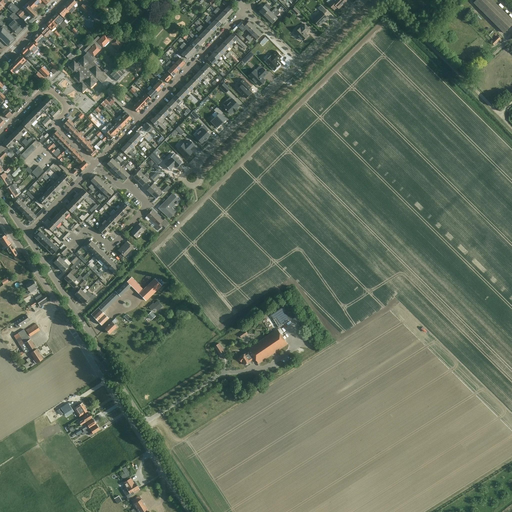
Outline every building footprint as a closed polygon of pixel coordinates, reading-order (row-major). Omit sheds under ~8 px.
[(40,0),(29,0),(26,3),(37,14),(45,5),(43,3),(40,0)] [(73,0),(69,0),(64,6),(71,13),(76,8),(73,6),(76,3),(73,0)] [(347,0),(334,0),(333,2),(331,1),(328,4),(334,10),(337,7),(339,8),(338,7),(340,5),(341,6),(347,0)] [(511,20),(491,0),(474,0),(473,2),(505,33),(511,26),(511,20)] [(7,6),(8,7),(14,13),(18,9),(11,2),(7,6)] [(26,3),(22,7),(26,11),(28,13),(27,15),(30,18),(31,16),(33,18),(37,14),(26,3)] [(264,15),(269,10),(271,7),(269,5),(267,3),(259,11),(264,15)] [(83,4),(82,4),(79,7),(85,13),(88,10),(87,9),(83,4)] [(229,5),(224,10),(229,15),(234,10),(229,5)] [(327,11),(321,5),(318,8),(322,11),(313,20),(319,26),(323,23),(323,22),(324,20),(325,21),(328,18),(324,14),(327,11)] [(69,12),(64,6),(57,12),(63,17),(68,12),(69,12)] [(6,9),(11,14),(9,16),(13,20),(8,25),(17,34),(26,25),(20,19),(20,20),(14,14),(14,13),(8,7),(6,9)] [(26,11),(22,7),(16,13),(21,17),(26,11)] [(269,10),(264,15),(268,19),(273,14),(275,12),(278,10),(276,7),(271,12),(269,10)] [(300,12),(295,7),(292,10),(297,15),(300,12)] [(481,19),(471,8),(468,11),(474,17),(473,19),(477,23),(481,19)] [(224,10),(220,14),(225,19),(229,15),(224,10)] [(273,14),(268,19),(273,24),(278,18),(276,16),(278,14),(275,12),(273,14)] [(56,13),(52,18),(57,24),(59,26),(64,21),(56,13)] [(220,14),(216,19),(221,24),(225,19),(220,14)] [(57,24),(52,18),(46,24),(52,30),(57,24)] [(0,19),(0,47),(2,49),(6,45),(8,47),(15,39),(11,34),(13,32),(0,19)] [(216,19),(211,23),(217,28),(221,24),(216,19)] [(246,29),(248,31),(253,25),(248,21),(246,23),(244,21),(238,27),(243,32),(246,29)] [(211,23),(207,27),(212,32),(217,28),(211,23)] [(306,33),(310,29),(305,24),(301,28),(300,27),(295,33),(299,36),(298,37),(298,38),(299,40),(300,40),(301,39),(303,41),(308,35),(306,33)] [(45,37),(51,31),(45,25),(39,31),(45,37)] [(245,37),(248,39),(250,37),(252,35),(257,30),(253,25),(248,31),(250,33),(245,37)] [(207,27),(203,32),(208,37),(212,32),(207,27)] [(257,30),(252,35),(257,39),(262,34),(257,30)] [(39,32),(32,38),(35,41),(33,43),(40,50),(42,48),(38,44),(43,40),(48,45),(50,43),(45,38),(39,32)] [(203,32),(199,36),(204,41),(208,37),(203,32)] [(86,53),(83,56),(89,62),(91,59),(95,64),(96,63),(94,60),(96,58),(94,56),(100,49),(102,47),(103,47),(109,40),(112,43),(111,43),(118,50),(123,45),(116,38),(111,33),(106,37),(104,35),(100,39),(98,36),(89,45),(88,46),(83,50),(86,53)] [(232,33),(228,37),(233,43),(235,40),(243,48),(245,45),(232,33)] [(199,36),(195,40),(200,45),(204,41),(199,36)] [(494,45),(500,38),(498,36),(491,42),(494,45)] [(228,37),(224,42),(229,47),(233,43),(228,37)] [(195,40),(190,45),(195,50),(200,45),(195,40)] [(30,41),(26,46),(31,51),(34,54),(38,49),(30,41)] [(224,42),(219,46),(225,51),(229,47),(224,42)] [(190,45),(186,49),(191,54),(195,50),(190,45)] [(31,51),(26,46),(20,51),(30,61),(35,55),(34,54),(31,51)] [(219,46),(215,50),(221,56),(223,54),(227,58),(229,56),(227,53),(225,51),(219,46)] [(191,54),(186,49),(182,54),(187,59),(191,54)] [(68,58),(73,53),(70,50),(65,55),(68,58)] [(215,50),(211,55),(216,60),(221,56),(215,50)] [(229,51),(227,53),(229,56),(237,63),(238,61),(231,54),(232,53),(229,51)] [(271,55),(265,61),(274,71),(281,65),(277,61),(282,56),(277,51),(272,56),(271,55)] [(20,54),(13,61),(19,67),(21,69),(23,69),(24,68),(24,66),(24,65),(27,68),(31,65),(20,54)] [(216,60),(211,55),(207,59),(212,64),(216,60)] [(107,77),(96,67),(97,66),(95,64),(91,59),(89,62),(83,56),(77,62),(78,62),(76,63),(74,60),(68,66),(74,72),(74,71),(77,73),(73,77),(79,83),(80,82),(81,83),(77,88),(82,93),(87,88),(86,87),(88,85),(90,88),(96,82),(92,79),(95,76),(102,83),(107,77)] [(180,58),(176,62),(181,67),(185,63),(180,58)] [(19,67),(13,61),(6,68),(12,73),(18,67),(21,69),(19,67)] [(55,69),(57,67),(52,61),(49,64),(53,68),(50,71),(52,72),(54,73),(55,72),(56,71),(55,69)] [(176,62),(172,67),(177,72),(181,67),(176,62)] [(121,64),(110,74),(116,81),(125,72),(123,70),(125,68),(121,64)] [(206,64),(201,69),(206,74),(209,71),(213,76),(215,73),(213,71),(206,64)] [(42,66),(39,70),(40,72),(46,77),(49,74),(42,66)] [(259,86),(260,85),(261,85),(262,84),(263,84),(264,83),(264,82),(264,81),(265,80),(263,78),(268,73),(263,68),(260,66),(255,70),(249,75),(253,79),(252,80),(255,83),(256,82),(259,86)] [(177,72),(172,67),(167,71),(172,76),(177,72)] [(159,70),(160,71),(164,75),(162,77),(167,82),(171,77),(161,68),(159,70)] [(201,69),(197,73),(202,78),(204,80),(207,82),(209,80),(205,76),(206,74),(201,69)] [(36,74),(38,77),(42,81),(44,79),(38,72),(36,74)] [(197,73),(193,77),(198,82),(202,78),(197,73)] [(193,77),(188,82),(194,87),(196,89),(198,87),(200,85),(198,82),(193,77)] [(157,83),(153,86),(158,91),(164,84),(158,79),(156,81),(157,83)] [(241,86),(237,89),(246,98),(252,92),(249,89),(251,87),(243,79),(239,83),(241,86)] [(188,82),(184,86),(190,91),(194,87),(188,82)] [(229,89),(223,83),(220,87),(225,92),(229,89)] [(158,91),(153,86),(149,91),(148,90),(146,92),(151,98),(158,91)] [(184,86),(180,90),(185,96),(187,98),(190,100),(191,101),(192,99),(191,98),(192,98),(190,95),(189,96),(187,94),(190,91),(184,86)] [(180,90),(176,95),(181,100),(185,96),(180,90)] [(145,94),(141,98),(146,103),(150,99),(145,94)] [(176,95),(172,99),(177,104),(179,106),(183,102),(181,100),(176,95)] [(47,96),(43,101),(48,106),(53,102),(47,96)] [(239,106),(232,99),(232,100),(230,97),(224,102),(226,105),(224,108),(225,109),(224,109),(225,110),(230,114),(230,113),(231,114),(233,111),(234,112),(237,109),(236,108),(239,106)] [(141,98),(136,103),(142,108),(146,103),(141,98)] [(172,99),(167,103),(173,109),(175,106),(177,108),(179,106),(177,104),(172,99)] [(43,101),(39,105),(44,111),(48,106),(43,101)] [(142,108),(136,103),(132,107),(137,112),(142,108)] [(167,103),(163,108),(173,117),(175,115),(171,111),(173,109),(167,103)] [(39,105),(34,110),(40,115),(44,111),(39,105)] [(1,108),(4,110),(1,112),(8,119),(12,115),(3,106),(1,108)] [(216,116),(211,121),(217,127),(222,122),(222,123),(225,120),(220,115),(223,113),(217,107),(214,110),(218,114),(216,116)] [(163,108),(159,112),(164,117),(166,115),(173,121),(175,119),(173,117),(163,108)] [(34,110),(30,114),(35,120),(40,115),(34,110)] [(120,115),(122,117),(127,122),(132,118),(124,111),(122,113),(120,115)] [(193,111),(190,113),(196,119),(199,117),(193,111)] [(159,112),(155,116),(165,126),(167,124),(162,119),(164,117),(159,112)] [(30,114),(26,119),(31,124),(35,120),(30,114)] [(166,127),(165,126),(155,116),(150,121),(156,126),(158,124),(164,130),(166,127)] [(122,117),(117,121),(123,127),(127,122),(122,117)] [(31,124),(26,119),(21,123),(27,128),(31,124)] [(62,125),(66,130),(73,123),(72,122),(70,124),(67,120),(62,125)] [(115,123),(113,126),(118,131),(123,127),(117,121),(116,120),(114,122),(115,123)] [(73,123),(66,130),(71,134),(76,129),(72,126),(74,125),(73,123)] [(146,123),(142,127),(147,132),(148,133),(149,134),(150,135),(151,135),(152,136),(154,134),(152,132),(151,132),(153,129),(151,128),(146,123)] [(21,125),(16,130),(22,135),(26,131),(21,125)] [(179,125),(171,133),(174,136),(178,132),(181,135),(184,131),(179,125)] [(105,126),(101,130),(110,140),(114,135),(109,130),(105,126)] [(105,126),(109,130),(114,135),(118,131),(113,126),(109,130),(105,126)] [(142,127),(138,131),(143,137),(146,139),(150,135),(149,134),(148,133),(142,127)] [(198,134),(195,137),(201,143),(204,140),(205,141),(207,138),(206,138),(209,135),(207,132),(208,131),(205,127),(203,129),(200,132),(199,131),(197,133),(198,134)] [(76,129),(71,134),(75,139),(82,132),(80,131),(79,133),(76,129)] [(16,130),(12,134),(17,140),(22,135),(16,130)] [(52,135),(56,140),(61,135),(57,131),(52,135)] [(143,137),(138,131),(133,136),(139,141),(141,143),(143,145),(145,143),(141,139),(143,137)] [(82,132),(75,139),(79,143),(84,138),(81,135),(83,133),(82,132)] [(12,134),(7,139),(13,144),(17,140),(12,134)] [(61,135),(56,140),(61,145),(66,140),(61,135)] [(139,141),(133,136),(129,140),(134,145),(139,141)] [(84,138),(79,143),(84,147),(90,141),(89,140),(88,141),(84,138)] [(7,139),(3,143),(7,147),(8,149),(13,144),(7,139)] [(66,140),(61,145),(65,150),(70,145),(66,140)] [(129,140),(125,145),(135,154),(137,152),(132,147),(134,145),(129,140)] [(183,143),(177,149),(186,158),(192,152),(189,149),(194,145),(189,140),(185,145),(183,143)] [(90,141),(84,147),(88,152),(93,146),(93,147),(90,144),(91,142),(90,141)] [(70,145),(65,150),(70,154),(75,149),(70,145)] [(93,146),(88,152),(92,156),(98,151),(100,149),(96,145),(94,147),(93,146)] [(135,154),(125,145),(120,149),(126,154),(128,152),(132,156),(135,154)] [(75,149),(70,154),(75,159),(80,154),(75,149)] [(80,154),(75,159),(79,164),(84,159),(80,154)] [(168,160),(164,164),(165,166),(169,170),(174,166),(176,168),(182,162),(173,154),(168,159),(168,160)] [(107,163),(111,168),(116,162),(118,160),(121,158),(118,156),(114,160),(112,158),(107,163)] [(84,159),(79,164),(80,162),(81,164),(78,167),(82,170),(88,164),(85,161),(84,161),(83,160),(84,159)] [(116,162),(111,168),(116,172),(121,167),(116,162)] [(31,172),(37,178),(43,171),(38,166),(31,172)] [(11,175),(14,177),(22,170),(19,167),(11,175)] [(121,167),(116,172),(120,176),(125,171),(121,167)] [(150,178),(152,180),(157,175),(160,172),(157,169),(154,172),(155,173),(150,178)] [(133,177),(138,181),(143,176),(141,173),(142,172),(140,170),(133,177)] [(125,171),(120,176),(125,180),(130,175),(125,171)] [(0,175),(0,179),(1,182),(10,176),(9,174),(6,176),(4,173),(0,175)] [(64,173),(60,177),(65,183),(70,178),(64,173)] [(88,187),(90,189),(93,187),(95,185),(100,179),(95,175),(90,180),(92,183),(88,187)] [(10,176),(1,182),(5,187),(11,183),(9,180),(12,178),(10,176)] [(143,176),(138,181),(142,186),(149,179),(147,177),(146,178),(143,176)] [(60,177),(56,182),(61,187),(65,183),(60,177)] [(95,185),(99,189),(104,184),(100,179),(95,185)] [(56,182),(51,186),(57,192),(61,187),(56,182)] [(6,189),(9,194),(17,188),(14,183),(6,189)] [(147,190),(151,194),(157,187),(153,183),(147,190)] [(104,184),(99,189),(104,193),(109,188),(104,184)] [(51,186),(47,191),(52,196),(57,192),(51,186)] [(157,187),(151,194),(155,198),(162,192),(157,187)] [(17,188),(9,194),(12,198),(18,194),(20,193),(17,188)] [(109,188),(104,193),(108,197),(113,192),(109,188)] [(83,189),(79,194),(84,199),(89,194),(83,189)] [(47,191),(43,195),(48,200),(52,196),(47,191)] [(38,194),(41,197),(38,200),(44,205),(48,200),(43,195),(40,193),(38,194)] [(79,194),(74,198),(80,203),(84,199),(79,194)] [(178,202),(179,200),(172,194),(158,208),(169,218),(175,211),(172,208),(176,204),(178,202)] [(13,204),(17,208),(23,203),(18,198),(13,204)] [(74,198),(70,202),(76,208),(80,203),(74,198)] [(76,208),(70,202),(65,207),(71,212),(76,208)] [(23,203),(17,208),(22,212),(27,207),(23,203)] [(124,203),(120,207),(125,212),(130,208),(124,203)] [(118,209),(115,212),(121,217),(125,212),(120,207),(118,205),(116,207),(118,209)] [(27,207),(22,212),(26,217),(31,211),(27,207)] [(63,208),(59,212),(65,217),(69,213),(63,208)] [(157,230),(162,225),(166,228),(170,223),(165,218),(162,221),(152,210),(146,216),(157,226),(155,228),(157,230)] [(31,211),(26,217),(30,221),(36,216),(31,211)] [(59,212),(55,217),(60,222),(65,217),(59,212)] [(115,212),(111,216),(116,221),(121,217),(115,212)] [(111,216),(107,221),(112,226),(116,221),(111,216)] [(55,217),(51,221),(56,226),(60,222),(55,217)] [(56,226),(51,221),(46,226),(52,231),(56,226)] [(107,221),(102,225),(108,230),(112,226),(107,221)] [(140,222),(138,225),(130,232),(136,238),(143,230),(145,232),(147,229),(140,222)] [(108,230),(102,225),(98,230),(103,235),(108,230)] [(0,240),(4,246),(1,248),(2,250),(6,248),(8,247),(7,246),(11,243),(0,226),(0,240)] [(34,237),(39,241),(44,236),(39,231),(34,237)] [(44,236),(39,241),(43,245),(49,240),(44,236)] [(49,240),(43,245),(48,250),(53,244),(49,240)] [(128,240),(126,242),(118,250),(124,257),(133,248),(134,249),(136,247),(128,240)] [(86,247),(90,251),(96,245),(91,241),(86,247)] [(8,247),(6,248),(9,253),(10,252),(12,255),(13,255),(14,256),(17,254),(11,244),(8,247)] [(53,244),(48,250),(52,254),(58,249),(53,244)] [(96,245),(90,251),(95,255),(100,250),(96,245)] [(100,250),(95,255),(97,257),(95,260),(97,262),(99,260),(105,254),(100,250)] [(75,254),(78,257),(81,260),(83,258),(77,252),(75,254)] [(105,254),(99,260),(104,264),(109,258),(105,254)] [(53,262),(58,267),(64,261),(65,259),(63,257),(61,259),(59,256),(53,262)] [(64,278),(69,283),(74,277),(72,275),(76,270),(74,268),(78,264),(76,262),(78,259),(76,257),(71,262),(73,265),(70,268),(72,270),(64,278)] [(109,258),(104,264),(108,268),(113,263),(109,258)] [(64,261),(58,267),(63,271),(71,263),(66,259),(65,259),(64,261)] [(113,263),(108,268),(113,273),(118,267),(113,263)] [(74,277),(69,283),(73,287),(82,279),(84,281),(89,275),(87,273),(82,278),(80,275),(76,279),(74,277)] [(155,278),(139,294),(145,301),(161,285),(155,278)] [(28,294),(38,287),(33,280),(25,286),(26,287),(24,288),(28,294)] [(116,292),(116,293),(120,296),(131,286),(127,282),(116,292)] [(79,299),(84,293),(80,289),(74,294),(78,298),(78,299),(78,300),(79,299)] [(116,292),(115,291),(110,295),(101,304),(98,307),(103,312),(120,296),(116,293),(116,292)] [(84,293),(79,299),(83,303),(82,304),(83,304),(89,298),(84,293)] [(40,307),(49,301),(45,295),(36,301),(40,307)] [(155,308),(157,311),(162,306),(157,301),(154,304),(153,303),(149,307),(152,311),(155,308)] [(91,314),(101,325),(109,319),(98,308),(91,314)] [(17,328),(29,320),(26,315),(14,323),(17,328)] [(111,332),(112,333),(113,333),(114,333),(114,332),(115,332),(115,331),(115,330),(114,329),(116,326),(114,324),(117,321),(114,319),(111,321),(104,328),(109,333),(111,332)] [(30,336),(40,330),(36,323),(25,330),(30,336)] [(25,353),(35,347),(23,329),(18,333),(13,336),(25,353)] [(242,361),(244,365),(251,360),(255,358),(258,363),(287,344),(277,329),(248,348),(251,352),(247,354),(246,353),(239,357),(240,358),(238,359),(241,362),(242,361)] [(223,351),(223,350),(219,344),(215,348),(219,354),(223,351)] [(36,349),(30,353),(34,359),(33,360),(35,364),(43,359),(36,349)] [(79,416),(87,411),(81,402),(73,407),(75,410),(76,410),(78,412),(77,412),(79,416)] [(71,409),(68,403),(61,407),(65,413),(71,409)] [(80,425),(82,424),(92,418),(88,413),(82,417),(83,419),(78,422),(80,425)] [(82,429),(83,431),(86,430),(85,430),(95,424),(92,419),(86,423),(87,424),(85,425),(86,427),(82,429)] [(90,435),(99,429),(96,424),(89,429),(91,432),(89,434),(90,435)] [(122,479),(130,475),(125,466),(121,469),(124,473),(120,476),(122,479)] [(135,482),(134,483),(130,478),(123,482),(127,488),(126,488),(124,490),(127,494),(129,493),(131,495),(140,490),(138,488),(135,482)] [(133,503),(138,511),(142,511),(148,509),(141,498),(139,495),(131,500),(133,503)]
